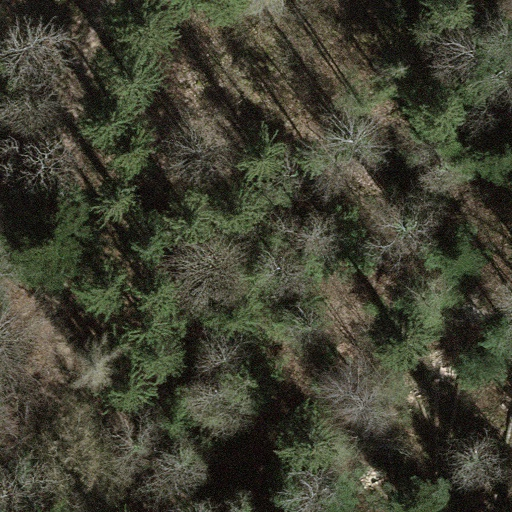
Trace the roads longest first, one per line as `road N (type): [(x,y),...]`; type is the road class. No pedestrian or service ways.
road 1 (track): [(121,0),(103,29),(74,413)]
road 2 (track): [(90,511),(74,413),(0,260)]
